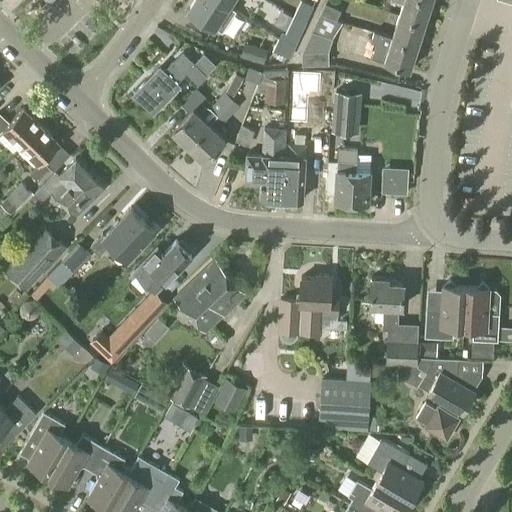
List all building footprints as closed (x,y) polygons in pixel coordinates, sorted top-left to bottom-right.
[(191,11),(187,16),(199,24),(203,18),(214,26),(222,31),(236,10),(228,4),(221,0),(194,0),(189,9),(191,11)] [(306,22),(314,6),(302,0),(300,0),(293,16),(306,22)] [(431,0),(393,0),(402,3),(399,14),(425,22),(431,0)] [(336,20),(337,19),(341,10),(325,3),(320,12),(336,20)] [(417,45),(425,22),(399,14),(392,37),(391,37),(417,45)] [(306,22),(293,16),(285,32),(298,39),(306,22)] [(328,52),(333,38),(311,31),(302,52),(302,65),(329,65),(328,52)] [(391,37),(392,37),(373,31),(370,41),(376,43),(371,57),(384,61),(384,60),(410,68),(417,45),(391,37)] [(289,58),(295,45),(278,37),(272,50),(289,58)] [(263,64),(268,48),(244,41),(239,56),(263,64)] [(182,51),(164,69),(160,66),(134,92),(153,111),(179,84),(176,82),(185,74),(197,86),(207,76),(182,51)] [(255,93),(263,73),(263,72),(249,67),(244,78),(258,83),(254,93),(255,93)] [(364,85),(365,71),(341,70),(340,84),(364,85)] [(263,73),(255,93),(265,93),(264,102),(285,104),(286,79),(267,77),(263,73)] [(188,113),(172,130),(204,159),(224,137),(209,123),(217,115),(224,122),(239,105),(232,98),(240,84),(244,78),(235,74),(232,80),(225,91),(210,108),(208,106),(205,105),(198,113),(194,109),(206,96),(196,87),(179,104),(188,113)] [(359,134),(362,92),(334,89),(331,132),(359,134)] [(15,142),(36,120),(23,108),(9,122),(0,112),(0,132),(2,130),(15,142)] [(301,131),(301,117),(289,117),(288,136),(296,136),(297,131),(301,131)] [(36,120),(15,142),(38,164),(29,172),(38,180),(50,168),(42,160),(59,142),(36,120)] [(245,182),(261,183),(260,195),(281,196),(284,155),(283,155),(284,142),(285,129),(263,128),(261,155),(246,154),(245,182)] [(365,143),(380,142),(379,128),(364,129),(365,143)] [(284,155),(281,196),(302,198),(304,156),(306,156),(307,144),(288,143),(287,155),(284,155)] [(337,159),(337,169),(336,169),(334,199),(366,201),(368,170),(356,170),(357,149),(338,148),(337,159)] [(105,188),(75,158),(59,174),(55,171),(43,184),(34,194),(41,201),(51,191),(75,216),(105,188)] [(17,208),(31,192),(21,182),(6,198),(7,198),(1,205),(9,214),(16,207),(17,208)] [(130,207),(104,235),(102,232),(89,246),(99,255),(111,242),(127,258),(154,229),(130,207)] [(44,273),(64,251),(67,247),(43,225),(19,251),(20,251),(12,260),(3,269),(6,272),(12,277),(21,287),(30,280),(28,277),(37,267),(44,273)] [(153,286),(162,276),(166,280),(190,254),(176,240),(164,252),(160,248),(137,272),(153,286)] [(75,271),(91,254),(78,241),(61,259),(75,271)] [(205,331),(246,292),(215,260),(174,299),(205,331)] [(330,297),(331,274),(316,273),(316,277),(301,277),(299,298),(279,297),(277,332),(279,333),(279,335),(281,339),(285,342),(289,342),(295,340),(297,336),(297,333),(321,334),(323,312),(337,313),(338,298),(330,297)] [(385,309),(383,329),(398,330),(399,307),(402,307),(403,282),(388,282),(388,278),(371,277),(369,305),(372,305),(372,308),(385,309)] [(463,325),(465,285),(455,285),(449,279),(443,284),(442,284),(441,309),(425,308),(424,335),(453,337),(453,325),(463,325)] [(465,285),(463,325),(473,326),(472,338),(471,353),(492,354),(493,339),(497,339),(498,326),(499,312),(487,311),(489,288),(489,287),(488,287),(482,281),(476,286),(465,285)] [(140,333),(159,313),(146,300),(127,321),(140,333)] [(158,319),(144,334),(154,343),(168,328),(158,319)] [(66,330),(57,339),(73,355),(81,346),(66,330)] [(385,363),(417,364),(417,356),(418,342),(386,340),(385,363)] [(418,383),(428,389),(431,391),(433,399),(441,397),(436,407),(425,401),(417,415),(427,422),(425,425),(440,434),(449,431),(458,417),(456,416),(460,409),(462,410),(468,400),(476,398),(474,390),(474,389),(473,388),(481,374),(482,371),(457,369),(458,357),(434,356),(417,356),(417,364),(417,367),(425,371),(423,374),(418,383)] [(108,365),(95,358),(91,366),(103,373),(108,365)] [(182,362),(166,394),(202,414),(218,384),(207,379),(209,375),(182,362)] [(390,377),(391,367),(378,366),(377,376),(390,377)] [(128,377),(122,387),(133,393),(139,383),(128,377)] [(225,377),(216,395),(236,405),(245,387),(225,377)] [(337,429),(367,431),(371,382),(322,379),(319,419),(323,419),(323,428),(337,429)] [(139,384),(134,394),(139,397),(145,396),(149,389),(139,384)] [(0,429),(4,426),(14,436),(36,413),(18,395),(4,409),(0,405),(0,429)] [(176,423),(184,408),(171,401),(163,415),(176,423)] [(47,473),(67,439),(59,434),(65,423),(43,411),(29,434),(39,440),(27,462),(28,462),(30,470),(38,468),(47,473)] [(369,417),(369,430),(378,430),(378,416),(369,417)] [(252,425),(238,425),(239,440),(253,440),(252,425)] [(90,469),(103,446),(82,433),(76,443),(67,439),(47,473),(57,479),(59,486),(66,484),(68,485),(77,468),(84,466),(90,469)] [(376,479),(411,499),(416,489),(424,487),(422,480),(423,478),(401,466),(409,452),(383,437),(380,437),(366,462),(381,470),(376,479)] [(127,473),(131,467),(122,462),(125,458),(103,446),(90,469),(96,473),(97,478),(87,496),(88,497),(90,505),(98,503),(107,508),(127,473)] [(318,447),(302,448),(303,459),(319,458),(318,447)] [(132,511),(140,498),(150,504),(163,480),(168,472),(138,454),(131,467),(127,473),(107,508),(114,511),(132,511)] [(185,511),(188,508),(176,501),(183,490),(175,485),(179,478),(168,472),(163,480),(150,504),(160,509),(158,511),(185,511)] [(376,479),(371,487),(357,478),(350,490),(354,493),(349,503),(364,511),(372,511),(376,505),(387,511),(406,511),(406,508),(411,499),(376,479)] [(282,488),(275,500),(284,505),(291,493),(282,488)] [(364,511),(349,503),(343,511),(364,511)]
